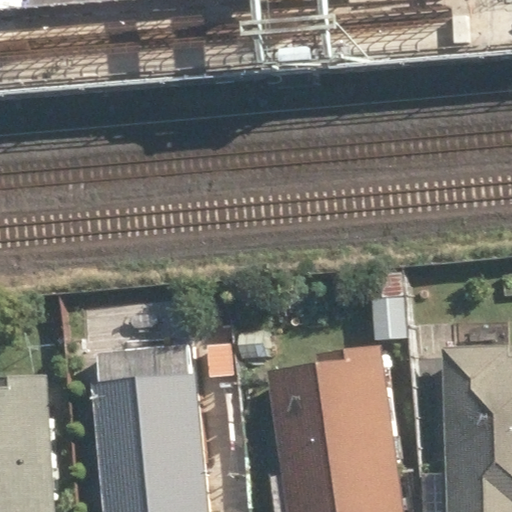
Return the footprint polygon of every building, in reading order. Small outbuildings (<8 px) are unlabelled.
[(402,305),(387,305),(388,343),(421,342),(419,277),(401,278),(402,305)] [(249,334),(251,360),(286,357),(284,331),(249,334)] [(229,511),(217,380),(208,381),(205,347),(113,356),(116,390),(110,391),(121,511),(229,511)] [(511,511),(511,349),(464,351),(467,511),(511,511)] [(420,511),(400,353),(339,361),(341,371),(290,378),(307,511),(420,511)] [(0,511),(76,511),(68,380),(0,384),(0,511)] [(228,398),(229,420),(252,419),(251,395),(228,398)]
